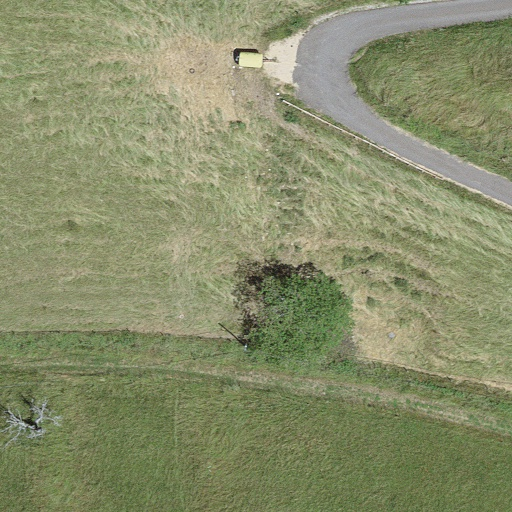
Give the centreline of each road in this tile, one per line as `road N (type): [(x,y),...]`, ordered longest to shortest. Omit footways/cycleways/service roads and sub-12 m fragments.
road 1 (track): [(0,369),(151,369),(290,382),(511,429)]
road 2 (track): [(511,10),(361,21),(339,45),(333,73),(343,102),(365,123),(511,199)]
